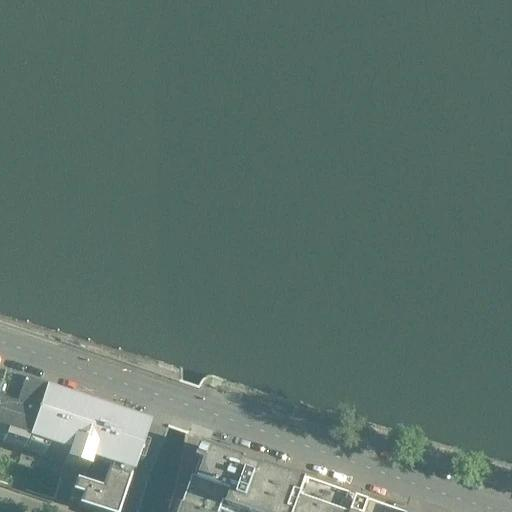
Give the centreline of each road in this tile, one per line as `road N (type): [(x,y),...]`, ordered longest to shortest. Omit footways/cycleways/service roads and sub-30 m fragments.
road 1 (tertiary): [(430,486),(209,415)]
road 2 (tertiary): [(162,398),(0,343)]
